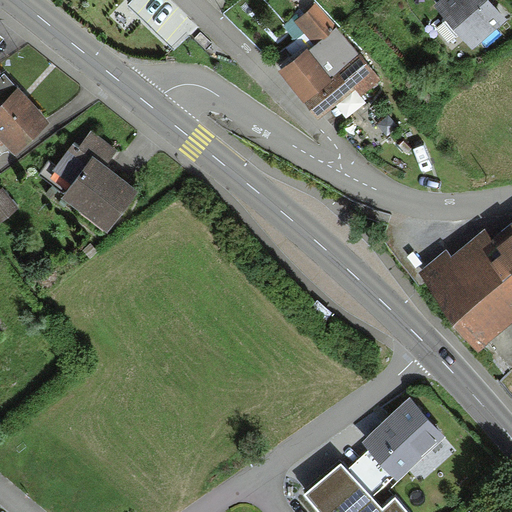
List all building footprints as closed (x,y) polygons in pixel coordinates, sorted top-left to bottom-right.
[(155,0),(128,0),(173,48),(188,34),(155,0)] [(456,34),(461,29),(472,42),(508,11),(498,0),(435,0),(448,14),(443,18),(456,34)] [(312,38),(281,63),(318,110),(336,96),(357,79),(363,86),(377,74),(316,1),(296,18),(312,38)] [(0,142),(1,143),(7,137),(15,146),(51,115),(20,79),(17,81),(4,67),(0,70),(0,142)] [(48,157),(38,171),(107,221),(138,179),(109,157),(117,146),(90,126),(78,141),(73,137),(55,162),(48,157)] [(3,185),(0,186),(0,218),(18,205),(3,185)] [(511,222),(495,237),(485,225),(451,254),(446,249),(414,275),(479,352),(511,324),(511,222)] [(364,433),(372,442),(349,464),(373,491),(395,469),(399,474),(445,432),(410,393),(364,433)] [(349,464),(343,456),(306,488),(327,511),(411,511),(395,491),(382,502),(373,491),(349,464)]
